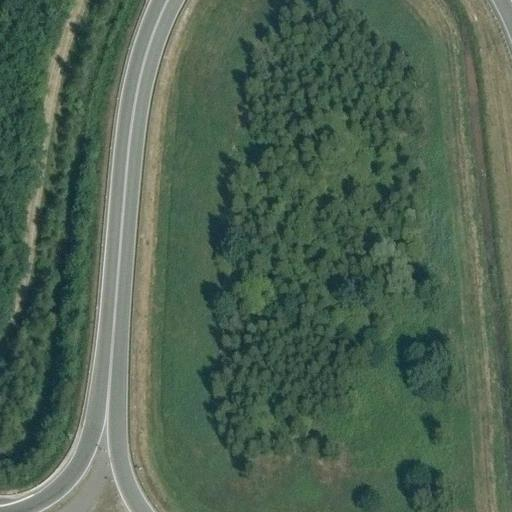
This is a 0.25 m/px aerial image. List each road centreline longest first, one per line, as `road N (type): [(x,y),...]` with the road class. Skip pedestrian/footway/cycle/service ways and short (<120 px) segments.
road 1 (track): [(80,0),(55,82),(20,305),(0,346)]
road 2 (motorway): [(112,350),(133,105),(169,0)]
road 3 (motorway): [(112,350),(77,475),(31,511)]
road 4 (motorway): [(135,511),(119,468),(112,350)]
